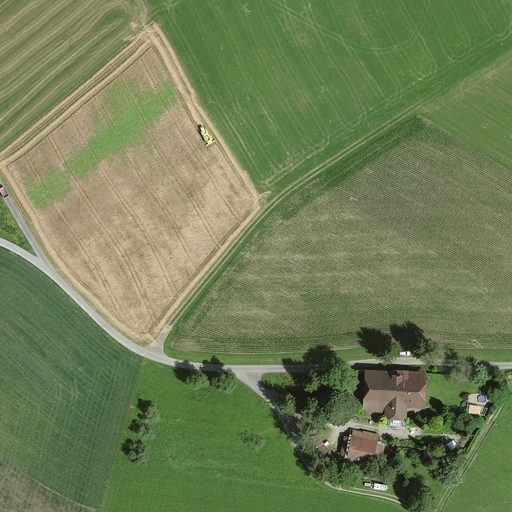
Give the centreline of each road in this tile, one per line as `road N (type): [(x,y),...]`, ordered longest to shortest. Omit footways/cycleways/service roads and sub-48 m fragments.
road 1 (track): [(153,356),(174,318),(268,206),(448,84)]
road 2 (track): [(439,511),(511,388)]
